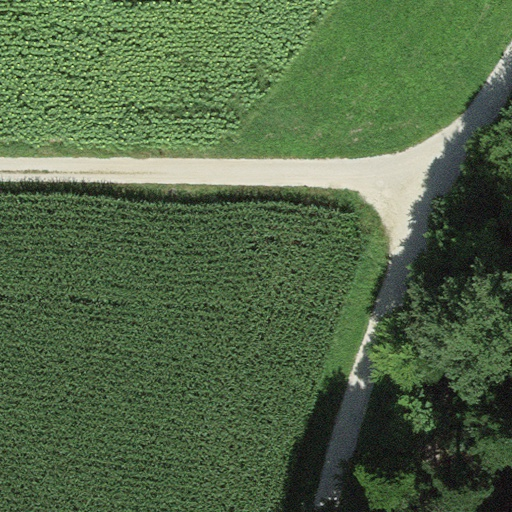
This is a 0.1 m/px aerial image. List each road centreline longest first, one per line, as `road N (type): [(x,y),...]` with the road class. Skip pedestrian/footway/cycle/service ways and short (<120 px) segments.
road 1 (track): [(323,511),(378,330),(437,184),(511,81)]
road 2 (track): [(437,184),(0,178)]
